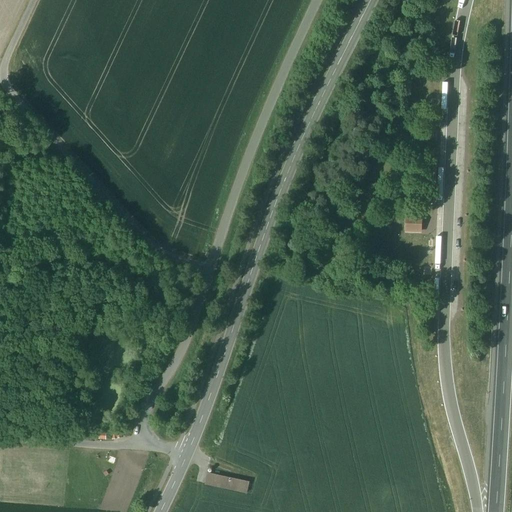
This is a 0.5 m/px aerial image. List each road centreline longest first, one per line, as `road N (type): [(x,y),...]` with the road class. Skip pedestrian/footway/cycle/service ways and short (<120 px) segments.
road 1 (unclassified): [(187,452),(153,446),(142,414),(197,313),(262,106),(308,0)]
road 2 (tertiary): [(187,452),(286,173),(371,0)]
road 3 (motorway): [(511,128),(491,511)]
